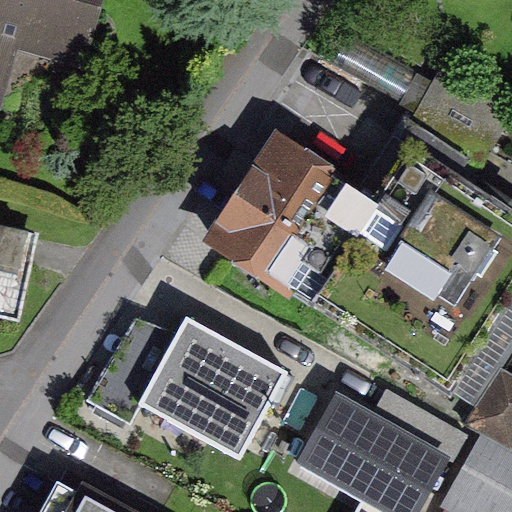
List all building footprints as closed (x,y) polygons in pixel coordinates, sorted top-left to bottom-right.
[(115,0),(0,0),(0,99),(12,103),(28,42),(99,61),(115,0)] [(511,98),(463,65),(417,134),(482,178),(511,134),(511,98)] [(481,412),(511,366),(511,198),(482,178),(417,134),(373,197),(292,142),(226,239),(481,412)] [(0,314),(30,321),(49,237),(0,226),(0,314)] [(303,372),(203,316),(194,333),(155,401),(255,457),(303,372)] [(155,401),(194,333),(149,319),(102,402),(142,424),(155,401)] [(511,382),(488,421),(511,436),(511,382)] [(488,436),(407,387),(391,412),(357,392),(316,460),(402,511),(441,511),(470,466),(488,436)] [(511,511),(511,447),(495,438),(456,508),(463,511),(511,511)] [(125,511),(72,483),(55,511),(125,511)]
